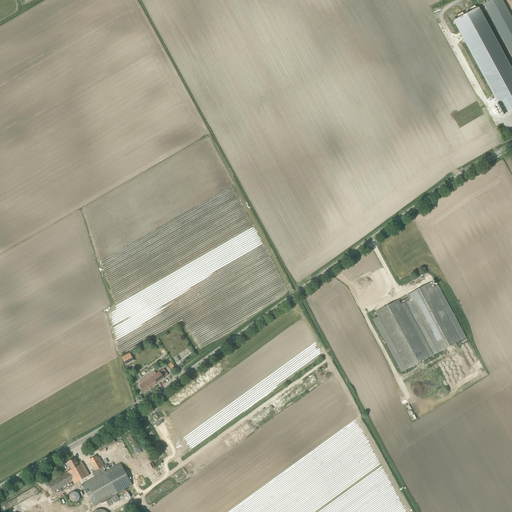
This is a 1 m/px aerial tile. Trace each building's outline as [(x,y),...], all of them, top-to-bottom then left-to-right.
[(511,18),(502,0),(491,0),(484,4),(511,56),(511,18)] [(511,70),(478,7),(454,21),(504,114),(511,109),(511,70)] [(443,37),(419,50),(465,135),(489,122),(443,37)] [(463,388),(461,385),(475,378),(476,381),(486,375),(437,285),(432,287),(429,283),(407,295),(398,300),(376,312),(378,316),(373,319),(422,410),(431,405),(430,402),(443,395),(445,398),(463,388)] [(125,364),(130,362),(126,355),(121,357),(125,364)] [(173,371),(176,369),(171,362),(168,365),(173,371)] [(143,379),(145,383),(140,386),(145,392),(168,375),(163,369),(154,376),(151,373),(143,379)] [(112,437),(99,443),(101,449),(115,443),(112,437)] [(95,477),(57,498),(64,511),(83,511),(121,491),(121,492),(125,490),(125,489),(132,485),(120,463),(105,471),(96,455),(89,459),(96,470),(92,472),(95,477)] [(90,475),(82,463),(81,461),(78,463),(75,458),(67,462),(71,469),(68,471),(48,483),(53,492),(73,480),(75,483),(90,475)]
